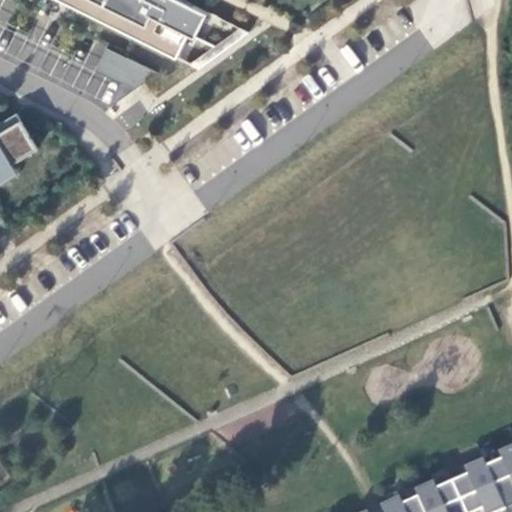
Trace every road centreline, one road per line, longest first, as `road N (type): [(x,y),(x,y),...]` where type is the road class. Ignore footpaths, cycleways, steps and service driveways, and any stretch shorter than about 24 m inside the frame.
road 1 (residential): [(172,220),(422,35),(457,7),(454,0)]
road 2 (residential): [(0,75),(84,116),(117,144),(172,220)]
road 3 (residential): [(0,346),(172,220)]
